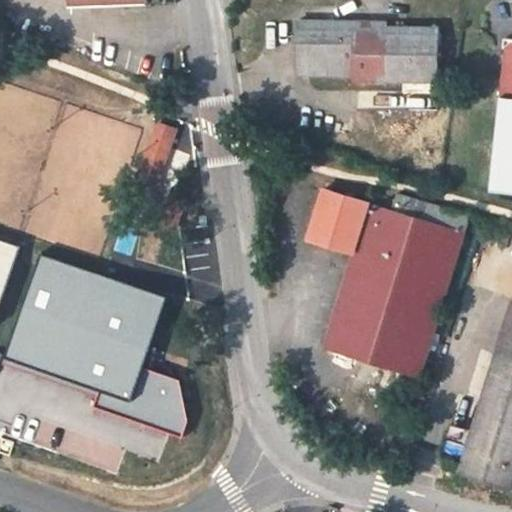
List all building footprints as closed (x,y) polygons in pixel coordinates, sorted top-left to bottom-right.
[(308,18),(308,40),(322,41),(323,71),(364,72),(364,79),(412,80),(412,91),(447,93),(447,28),(407,27),(369,26),(368,19),(308,18)] [(407,20),(368,19),(369,26),(407,27),(407,20)] [(308,70),(323,71),(322,41),(308,40),(308,70)] [(434,114),(422,113),(421,159),(433,160),(434,114)] [(160,125),(153,147),(143,182),(159,188),(170,153),(176,132),(160,125)] [(377,203),(326,189),(313,239),(358,251),(334,346),(429,374),(473,214),(403,192),(400,199),(380,192),(377,203)] [(184,196),(172,192),(167,207),(180,211),(184,196)] [(0,291),(15,247),(0,242),(0,291)] [(6,359),(100,390),(94,408),(179,436),(186,416),(180,382),(138,368),(162,297),(40,257),(6,359)] [(511,338),(474,464),(511,476),(511,338)]
